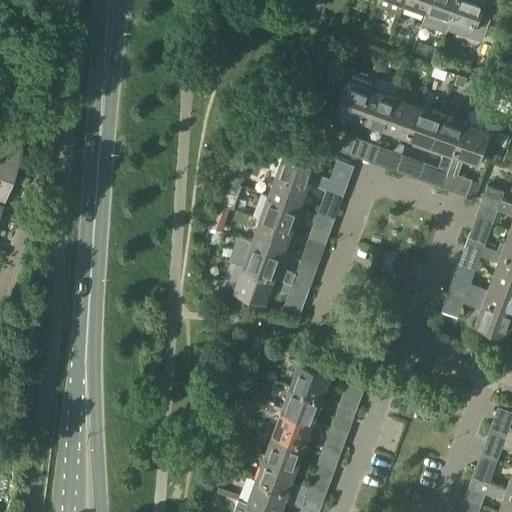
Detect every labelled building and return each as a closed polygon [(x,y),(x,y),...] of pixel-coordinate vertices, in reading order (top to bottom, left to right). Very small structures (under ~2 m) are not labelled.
[(401,13),(404,4),(405,0),(379,0),(378,5),(401,13)] [(405,0),(404,4),(426,12),(428,12),(431,0),(405,0)] [(423,19),(426,20),(429,13),(451,21),(458,0),(431,0),(428,12),(426,12),(423,19)] [(458,0),(451,21),(476,30),(486,0),(458,0)] [(469,70),(474,56),(467,53),(457,57),(454,65),(469,70)] [(344,94),(338,109),(362,118),(374,86),(378,77),(346,65),(336,91),(344,94)] [(401,82),(400,87),(386,127),(409,135),(420,103),(407,98),(411,86),(401,82)] [(395,94),(374,86),(362,118),(386,127),(400,87),(398,86),(395,94)] [(444,112),(445,112),(448,104),(445,103),(442,111),(420,103),(409,135),(432,144),(444,112)] [(443,186),(451,189),(460,165),(461,166),(465,156),(479,161),(495,117),(471,108),(467,120),(443,186)] [(442,159),(434,183),(443,186),(467,120),(445,112),(444,112),(432,144),(444,148),(441,158),(442,159)] [(347,132),(341,149),(350,153),(356,136),(347,132)] [(358,156),(364,139),(356,136),(350,153),(358,156)] [(0,155),(19,162),(23,149),(0,140),(0,155)] [(287,146),(278,170),(310,181),(328,188),(344,194),(347,185),(331,179),(331,178),(313,172),(318,158),(287,146)] [(394,149),(387,166),(396,169),(402,152),(394,149)] [(404,172),(410,155),(402,152),(396,169),(404,172)] [(19,162),(0,155),(0,188),(8,191),(19,162)] [(243,177),(240,172),(235,170),(231,179),(241,183),(243,177)] [(278,170),(270,192),(270,193),(301,205),(310,181),(278,170)] [(233,191),(238,188),(241,183),(231,179),(228,189),(233,191)] [(505,189),(489,183),(485,192),(502,198),(505,189)] [(328,188),(325,196),(341,202),(344,194),(328,188)] [(482,200),(499,206),(502,198),(485,192),(482,200)] [(269,195),(261,217),(293,228),(301,205),(270,193),(269,195)] [(511,201),(502,198),(499,206),(498,209),(511,214),(511,225),(511,227),(511,201)] [(253,240),(285,251),(293,228),(261,217),(253,238),(253,240)] [(330,232),(314,226),(311,235),(327,240),(330,232)] [(511,227),(503,250),(511,253),(511,227)] [(485,244),(488,235),(472,229),(469,238),(485,244)] [(308,243),(324,249),(327,240),(311,235),(308,243)] [(242,236),(233,259),(244,263),(294,281),(297,272),(298,271),(286,266),(290,253),(285,251),(253,240),(242,236)] [(469,238),(466,246),(491,255),(490,256),(499,260),(495,273),(511,279),(511,253),(503,250),(485,244),(469,238)] [(294,281),(244,263),(236,287),(267,299),(272,285),(280,288),(281,286),(291,290),(294,281)] [(313,278),(297,272),(294,281),(310,287),(313,278)] [(511,279),(495,273),(489,288),(455,275),(452,284),(511,306),(511,279)] [(291,290),(307,296),(310,287),(294,281),(291,290)] [(511,306),(452,284),(449,293),(482,305),(476,322),(511,335),(511,331),(510,331),(511,324),(511,306)] [(322,396),(331,372),(291,358),(290,361),(298,364),(290,385),(322,396)] [(282,408),(314,420),(322,396),(290,385),(283,406),(282,408)] [(360,400),(343,394),(340,402),(357,409),(360,400)] [(337,411),(354,418),(357,409),(340,402),(337,411)] [(275,403),(274,406),(282,409),(274,431),(305,443),(314,420),(282,408),(283,406),(275,403)] [(236,407),(233,416),(236,417),(241,419),(244,410),(240,409),(236,407)] [(511,428),(509,427),(493,421),(490,430),(511,437),(511,428)] [(487,438),(511,446),(511,437),(490,430),(487,438)] [(274,431),(266,453),(265,455),(297,466),(305,443),(274,431)] [(343,447),(326,441),(323,449),(340,456),(343,447)] [(320,458),(337,464),(340,456),(323,449),(320,458)] [(323,502),(326,494),(302,485),(302,483),(292,480),(297,466),(265,455),(266,453),(258,450),(257,452),(257,453),(265,456),(257,478),(289,490),(305,496),(306,496),(323,502)] [(492,474),(476,468),(473,476),(489,482),(492,474)] [(470,485),(486,490),(495,494),(494,494),(504,498),(498,511),(499,511),(511,511),(511,489),(507,488),(489,482),(473,476),(470,485)] [(257,478),(256,478),(249,501),(278,511),(280,511),(285,498),(302,505),(305,496),(289,490),(257,478)] [(303,505),(320,511),(323,502),(306,496),(303,505)] [(241,497),(240,500),(248,503),(244,511),(277,511),(248,501),(249,500),(241,497)]
